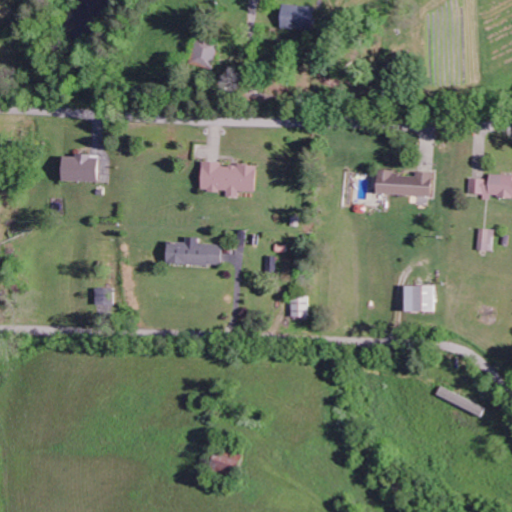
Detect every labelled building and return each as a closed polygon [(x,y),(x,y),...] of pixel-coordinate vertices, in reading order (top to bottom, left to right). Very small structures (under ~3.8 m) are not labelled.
[(321,29),(321,5),(288,4),(287,28),(321,29)] [(216,70),(224,44),(203,37),(195,63),(216,70)] [(103,181),(104,155),(69,155),(69,180),(103,181)] [(262,165),(225,164),(225,161),(207,161),(206,191),(231,191),(231,196),(243,197),(243,191),(261,192),(262,165)] [(436,196),(437,172),(420,171),(420,173),(385,172),(384,193),(436,196)] [(473,178),(473,193),(486,193),(486,199),(494,199),(494,196),(511,196),(511,174),(494,173),(494,179),(473,178)] [(481,250),(496,250),(497,229),(482,228),(481,250)] [(203,244),(203,237),(190,237),(190,242),(173,241),(173,263),(227,265),(227,244),(203,244)] [(413,311),(441,310),(441,285),(412,285),(413,311)] [(113,289),(100,288),(100,304),(112,304),(113,289)] [(314,296),(296,296),(296,317),(314,317),(314,296)]
